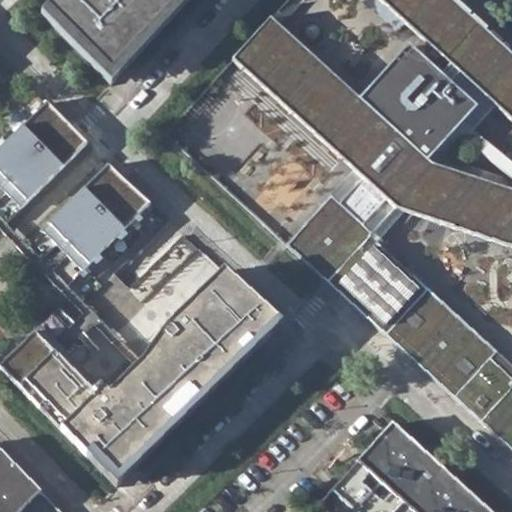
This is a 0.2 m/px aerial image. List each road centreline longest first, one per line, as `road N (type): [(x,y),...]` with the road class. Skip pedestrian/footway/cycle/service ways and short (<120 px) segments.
road 1 (residential): [(326,333),(117,140)]
road 2 (residential): [(326,333),(145,511)]
road 3 (residential): [(511,495),(326,333)]
road 4 (residential): [(117,140),(247,0)]
road 5 (residential): [(117,140),(0,23)]
road 6 (residential): [(0,415),(92,511)]
